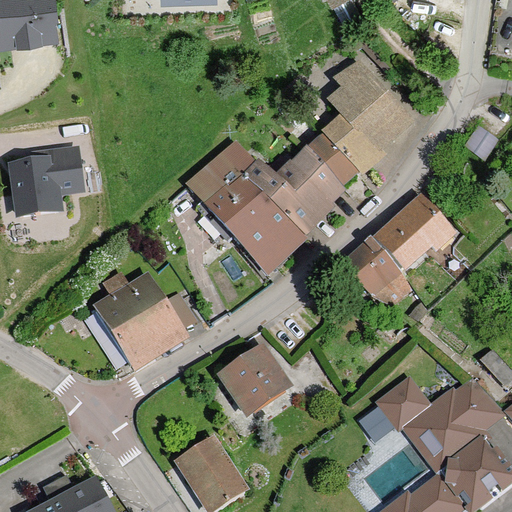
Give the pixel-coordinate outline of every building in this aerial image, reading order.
[(49,11),(54,11),(52,0),(0,0),(0,32),(19,29),(20,37),(52,32),(49,11)] [(335,101),(346,117),(357,130),(377,149),(407,120),(386,97),(364,69),(343,82),(350,90),(335,101)] [(325,136),(357,171),(360,174),(381,153),(377,149),(357,130),(346,117),(325,136)] [(480,130),(468,147),(486,159),(497,142),(480,130)] [(325,136),(308,152),(340,186),(357,171),(325,136)] [(235,143),(186,183),(206,207),(243,177),(254,168),(235,143)] [(308,155),(291,168),(324,200),(340,186),(308,152),(306,154),(308,155)] [(73,154),(42,157),(43,166),(11,170),(16,217),(55,212),(53,195),(78,192),(73,154)] [(254,168),(243,177),(263,199),(299,236),(329,205),(324,200),(291,168),(272,184),(256,167),(254,168)] [(243,177),(206,207),(236,244),(267,274),(305,241),(299,236),(263,199),(243,177)] [(453,235),(423,203),(404,220),(383,239),(376,246),(400,273),(433,244),(437,250),(453,235)] [(413,288),(400,273),(376,246),(373,243),(345,270),(375,302),(389,307),(413,288)] [(113,300),(94,312),(131,367),(181,334),(171,319),(183,311),(174,299),(162,307),(143,279),(126,290),(118,278),(104,287),(113,300)] [(277,377),(261,354),(224,380),(248,415),(285,389),(277,377)] [(511,376),(491,354),(481,363),(504,388),(511,380),(511,376)] [(388,511),(458,511),(464,509),(466,511),(472,511),(490,500),(485,494),(495,487),(499,492),(511,482),(511,475),(478,432),(502,413),(476,379),(455,395),(453,393),(405,433),(436,475),(440,479),(412,501),(409,497),(388,511)] [(432,407),(410,380),(377,406),(400,434),(432,407)] [(210,444),(181,464),(214,511),(219,511),(245,495),(210,444)] [(105,511),(91,486),(44,511),(105,511)]
